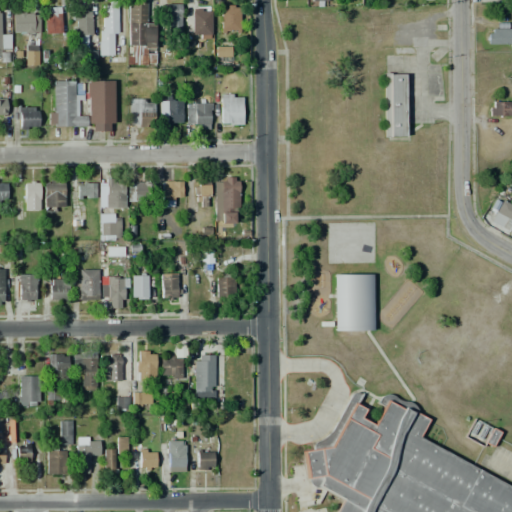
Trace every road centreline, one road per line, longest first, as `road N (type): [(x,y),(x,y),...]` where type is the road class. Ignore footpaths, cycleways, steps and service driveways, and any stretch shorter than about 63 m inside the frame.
road 1 (residential): [(259,0),(267,511)]
road 2 (residential): [(267,499),(0,504)]
road 3 (residential): [(267,326),(0,329)]
road 4 (residential): [(266,152),(0,156)]
road 5 (residential): [(458,0),(465,209)]
